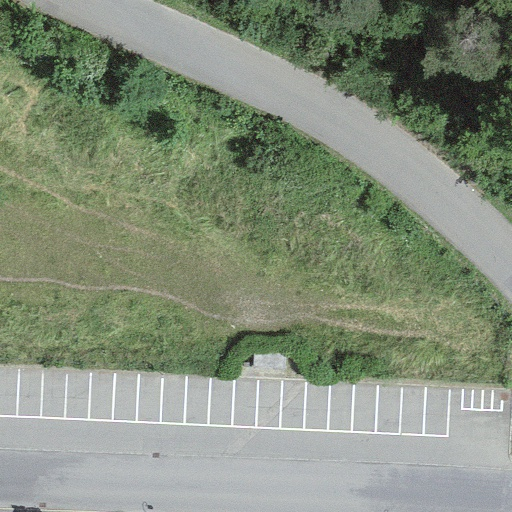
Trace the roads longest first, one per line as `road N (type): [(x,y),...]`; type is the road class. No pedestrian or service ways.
road 1 (unclassified): [(511,280),(475,236),(367,142),(198,50),(78,0)]
road 2 (tertiary): [(511,506),(0,482)]
